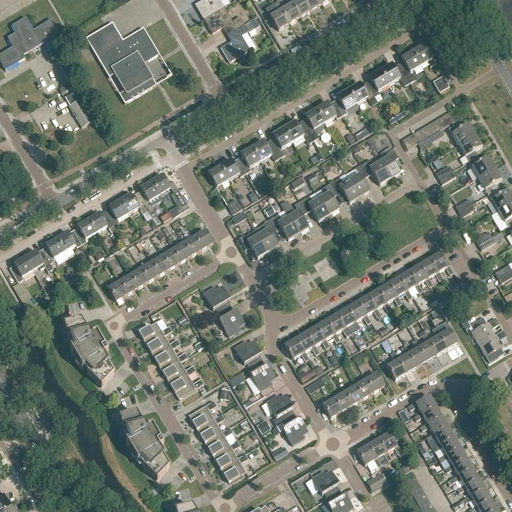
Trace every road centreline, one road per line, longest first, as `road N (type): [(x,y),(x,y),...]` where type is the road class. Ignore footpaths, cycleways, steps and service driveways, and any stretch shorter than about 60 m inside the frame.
road 1 (residential): [(222,511),(113,326),(234,253)]
road 2 (residential): [(183,168),(423,28)]
road 3 (unclassified): [(222,103),(398,0)]
road 4 (residential): [(0,256),(175,155)]
road 5 (residential): [(447,230),(288,324),(275,324)]
road 6 (residential): [(253,280),(419,182)]
road 7 (residential): [(332,445),(425,389),(455,396)]
road 8 (residential): [(275,324),(271,342),(332,445)]
road 9 (residential): [(419,182),(391,137),(462,91)]
road 10 (unclassified): [(54,205),(166,138)]
road 11 (residential): [(222,511),(332,445)]
road 12 (residential): [(511,338),(447,230)]
road 13 (secondary): [(76,511),(10,405)]
